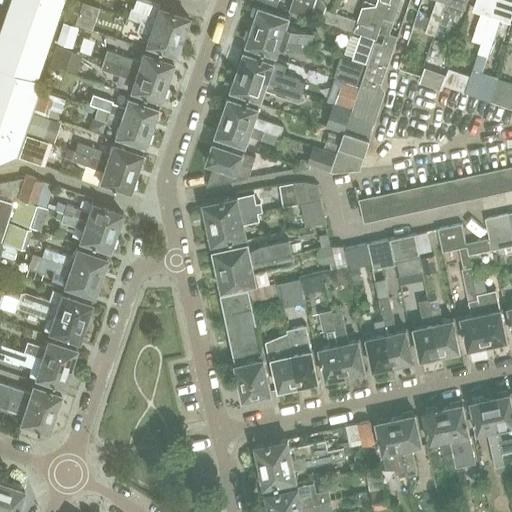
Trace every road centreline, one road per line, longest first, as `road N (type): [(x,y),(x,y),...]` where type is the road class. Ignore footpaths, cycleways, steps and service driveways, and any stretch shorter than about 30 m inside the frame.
road 1 (residential): [(219,434),(511,370)]
road 2 (residential): [(182,259),(170,169),(229,0)]
road 3 (residential): [(182,259),(143,271),(135,283),(72,474)]
road 4 (residential): [(219,434),(182,259)]
